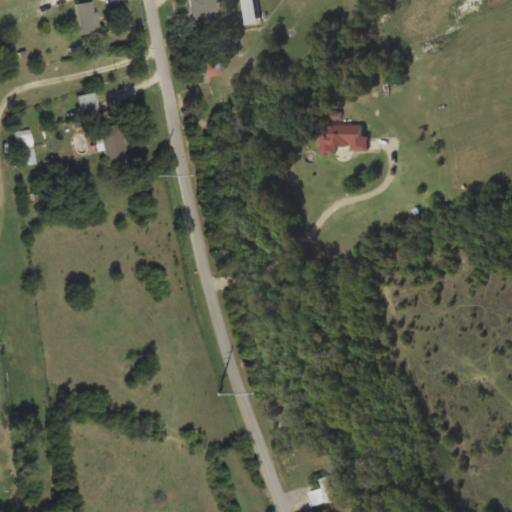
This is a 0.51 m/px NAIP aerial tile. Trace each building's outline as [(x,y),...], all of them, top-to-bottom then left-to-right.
[(77,32),(97,32),(95,0),(76,1),(77,32)] [(189,0),(191,14),(216,10),(214,0),(189,0)] [(242,0),(245,24),(258,22),(255,0),(242,0)] [(106,164),(127,161),(120,122),(99,126),(106,164)] [(362,123),(328,123),(328,134),(320,134),(320,154),(337,154),(337,148),(369,148),(369,134),(362,134),(362,123)] [(17,147),(32,146),(31,129),(16,130),(17,147)] [(307,491),(312,505),(343,494),(335,472),(317,478),(320,486),(307,491)]
